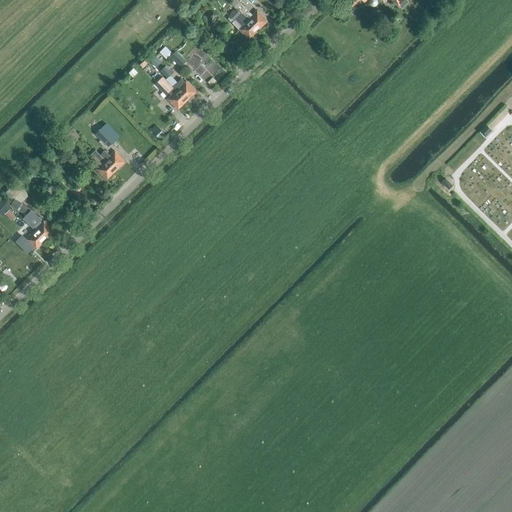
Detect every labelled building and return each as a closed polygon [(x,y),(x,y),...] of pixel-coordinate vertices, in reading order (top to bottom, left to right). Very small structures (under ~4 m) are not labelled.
[(232,0),(230,2),(241,13),(248,20),(258,31),(268,21),(257,11),(252,16),(246,9),(237,0),(232,0)] [(347,14),(360,1),(359,0),(343,0),(338,5),(347,14)] [(248,20),(241,13),(241,14),(236,10),(229,17),(234,22),(237,19),(243,24),(238,29),(249,40),(258,31),(248,20)] [(168,60),(174,53),(166,46),(160,52),(168,60)] [(181,68),(187,62),(176,52),(171,57),(181,68)] [(134,69),(129,73),(133,77),(138,73),(134,69)] [(174,88),(187,101),(196,92),(186,81),(185,82),(181,79),(177,83),(170,76),(166,80),(173,87),(174,88)] [(187,101),(174,88),(162,77),(154,84),(166,96),(169,93),(171,96),(167,100),(178,110),(187,101)] [(489,122),(495,127),(511,110),(505,105),(489,122)] [(89,124),(94,119),(86,112),(82,117),(89,124)] [(485,139),(493,131),(486,125),(479,132),(485,139)] [(108,148),(115,141),(102,127),(95,134),(108,148)] [(80,137),(73,129),(66,137),(73,144),(80,137)] [(165,135),(160,129),(154,134),(160,140),(165,135)] [(116,171),(100,155),(95,150),(90,155),(98,163),(97,165),(99,167),(96,170),(107,180),(116,171)] [(100,155),(116,171),(125,162),(115,151),(110,156),(104,150),(100,155)] [(449,190),(453,186),(446,178),(442,183),(449,190)] [(19,180),(7,190),(14,198),(26,187),(19,180)] [(15,200),(11,206),(19,211),(23,213),(27,206),(23,204),(15,200)] [(0,203),(0,213),(3,216),(10,209),(3,201),(0,203)] [(8,211),(4,215),(11,221),(15,217),(8,211)] [(58,213),(53,217),(59,223),(63,218),(58,213)] [(34,231),(45,241),(54,232),(44,221),(34,231)] [(36,250),(45,241),(34,231),(25,240),(36,250)]
